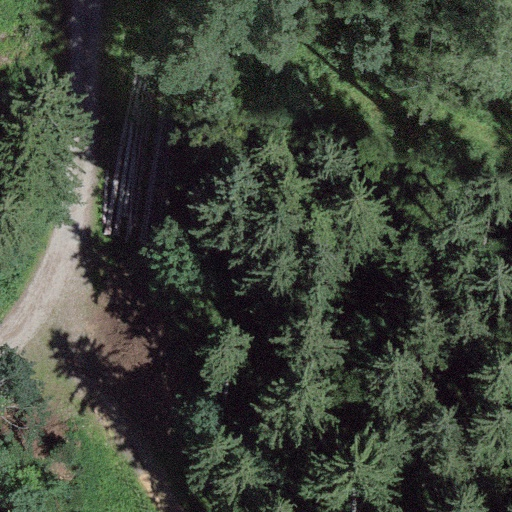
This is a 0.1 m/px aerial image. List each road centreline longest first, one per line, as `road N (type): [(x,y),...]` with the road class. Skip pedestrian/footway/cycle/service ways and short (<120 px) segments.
road 1 (track): [(104,0),(108,229),(0,343)]
road 2 (track): [(108,229),(128,435),(171,511)]
